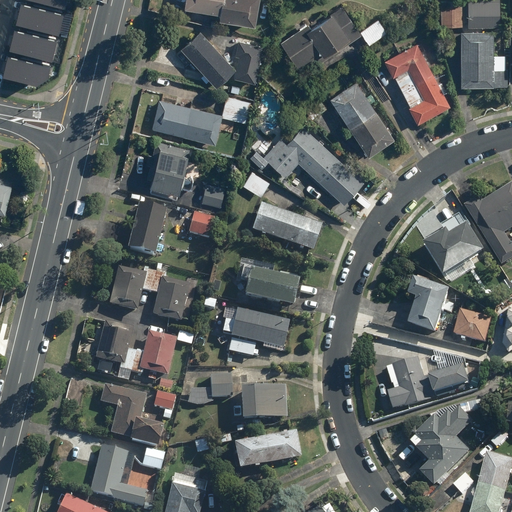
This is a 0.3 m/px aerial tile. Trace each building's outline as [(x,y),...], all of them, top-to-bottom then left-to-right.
[(188,0),(189,3),(225,9),(224,16),(261,21),(263,0),(188,0)] [(464,0),(441,0),(442,26),(465,26),(464,0)] [(502,0),(471,0),(470,24),(501,25),(502,0)] [(59,12),(21,2),(16,21),(54,31),(59,12)] [(336,8),(306,29),(309,33),(288,48),(306,73),(333,55),(332,53),(354,37),(356,40),(364,34),(370,43),(388,30),(380,19),(363,31),(353,16),(345,21),(336,8)] [(53,36),(13,27),(8,49),(48,59),(53,36)] [(202,29),(184,46),(220,86),(238,69),(202,29)] [(490,29),(455,29),(454,87),(506,88),(506,70),(502,70),(502,56),(490,56),(490,29)] [(394,45),(389,37),(375,44),(380,52),(394,45)] [(259,81),(266,43),(242,39),(239,53),(243,54),(239,77),(259,81)] [(453,103),(418,43),(386,62),(421,122),(453,103)] [(45,63),(6,55),(2,77),(35,84),(43,75),(45,63)] [(353,127),(379,109),(359,80),(333,97),(353,127)] [(330,107),(317,93),(303,106),(315,119),(330,107)] [(254,99),(229,95),(225,117),(250,121),(254,99)] [(224,113),(160,98),(153,127),(217,142),(224,113)] [(379,109),(353,127),(373,155),(398,137),(379,109)] [(345,161),(304,124),(287,142),(282,137),(267,154),(289,174),(297,165),(301,168),(305,164),(326,183),(330,178),(341,188),(358,169),(351,164),(348,168),(343,164),(345,161)] [(152,152),(147,176),(155,177),(152,189),(184,196),(194,151),(187,150),(188,145),(168,141),(166,146),(158,144),(156,152),(152,152)] [(142,158),(134,157),(132,176),(140,177),(142,158)] [(272,179),(251,168),(243,183),(264,195),(272,179)] [(0,211),(7,213),(13,183),(0,180),(0,211)] [(227,185),(207,181),(203,203),(223,207),(227,185)] [(477,198),(461,209),(500,268),(511,260),(511,248),(503,235),(511,229),(511,183),(481,204),(477,198)] [(169,208),(141,202),(132,249),(161,254),(169,208)] [(324,225),(264,204),(255,230),(315,251),(324,225)] [(220,216),(195,212),(192,233),(216,237),(220,216)] [(481,256),(456,216),(448,221),(449,224),(441,229),(440,227),(427,235),(430,240),(419,247),(440,281),(481,256)] [(145,273),(121,268),(112,306),(140,312),(145,291),(161,294),(156,315),(184,322),(193,284),(168,278),(169,274),(145,269),(145,273)] [(298,307),(303,279),(255,271),(254,272),(242,269),(240,282),(247,283),(245,298),(298,307)] [(511,293),(511,276),(498,287),(506,298),(511,293)] [(415,283),(409,281),(402,299),(412,303),(404,328),(434,338),(442,313),(449,316),(452,307),(443,304),(447,295),(433,290),(434,285),(417,279),(415,283)] [(221,299),(207,296),(205,307),(219,310),(221,299)] [(511,305),(496,319),(501,326),(492,334),(509,356),(511,354),(511,305)] [(294,320),(239,309),(237,322),(227,320),(223,336),(233,338),(230,353),(256,358),(259,344),(288,350),(294,320)] [(491,318),(458,311),(452,338),(485,345),(491,318)] [(147,372),(151,372),(150,380),(158,381),(159,374),(173,376),(179,336),(150,332),(147,350),(133,348),(137,329),(107,323),(100,360),(121,364),(118,378),(131,381),(133,371),(147,374),(147,372)] [(197,334),(181,331),(179,342),(195,345),(197,334)] [(402,407),(404,412),(432,402),(430,397),(468,384),(461,365),(422,378),(415,360),(388,370),(395,391),(383,396),(388,412),(402,407)] [(235,374),(211,375),(211,389),(190,389),(190,403),(191,403),(192,404),(193,405),(194,405),(195,405),(196,406),(197,406),(198,406),(198,407),(199,407),(200,407),(201,407),(202,407),(203,407),(204,407),(205,407),(206,407),(206,406),(207,406),(208,406),(209,406),(210,405),(211,405),(212,404),(213,404),(214,403),(214,398),(235,397),(235,374)] [(177,381),(162,378),(160,386),(175,389),(177,381)] [(151,395),(108,384),(103,403),(120,408),(113,434),(164,447),(169,425),(145,419),(151,395)] [(289,387),(243,388),(243,405),(234,405),(234,416),(246,415),(246,420),(289,419),(289,387)] [(173,419),(178,395),(159,391),(155,408),(165,410),(164,417),(173,419)] [(431,490),(466,454),(454,442),(470,427),(456,413),(449,420),(443,415),(433,425),(429,421),(412,438),(414,441),(408,447),(426,466),(417,476),(431,490)] [(300,431),(239,443),(244,469),(305,458),(300,431)] [(509,440),(500,431),(486,444),(495,453),(509,440)] [(229,434),(218,438),(220,447),(232,443),(229,434)] [(208,439),(196,442),(199,454),(211,451),(208,439)] [(138,453),(104,446),(93,494),(114,499),(113,502),(145,510),(149,490),(130,486),(138,453)] [(170,452),(148,447),(143,467),(165,472),(170,452)] [(498,511),(511,462),(483,455),(468,511),(498,511)] [(475,481),(463,469),(447,484),(459,497),(475,481)] [(251,474),(239,479),(251,507),(275,496),(267,478),(255,483),(251,474)] [(201,511),(209,482),(177,475),(167,511),(201,511)] [(58,505),(62,507),(59,511),(107,511),(69,493),(67,498),(62,495),(58,505)] [(333,511),(328,502),(311,511),(333,511)]
